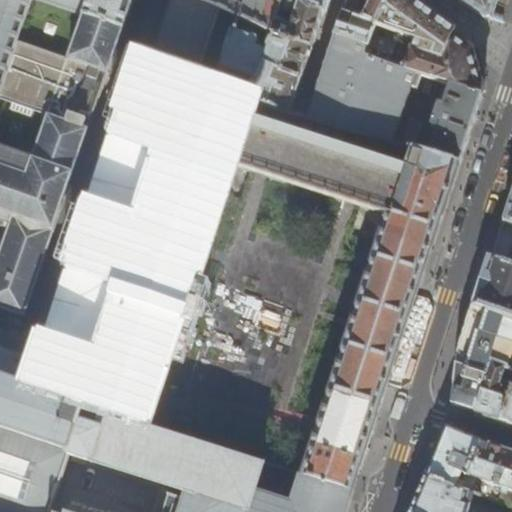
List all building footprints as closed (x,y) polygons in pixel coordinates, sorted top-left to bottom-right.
[(0,0),(0,307),(24,316),(134,0),(0,0)] [(159,41),(151,62),(214,87),(234,31),(239,18),(192,0),(172,0),(169,11),(167,18),(159,41)] [(192,0),(239,18),(272,33),(283,0),(247,0),(245,9),(236,6),(237,0),(192,0)] [(318,32),(324,14),(290,0),(283,0),(272,33),(273,35),(312,49),(318,32)] [(290,0),(324,14),(328,0),(290,0)] [(346,0),(334,35),(368,46),(384,0),(346,0)] [(384,0),(368,46),(369,47),(393,54),(397,43),(421,52),(442,58),(452,37),(455,32),(437,18),(414,1),(412,0),(384,0)] [(460,0),(465,3),(487,18),(490,17),(495,0),(460,0)] [(214,87),(290,115),(297,92),(301,83),(312,49),(273,35),(266,51),(256,47),(259,39),(234,31),(214,87)] [(313,103),(307,120),(410,150),(460,164),(462,158),(480,104),(482,96),(366,56),(369,47),(368,46),(334,35),(326,62),(313,103)] [(421,52),(397,43),(393,54),(369,47),(366,56),(482,96),(484,91),(472,51),(462,44),(452,37),(442,58),(421,52)] [(448,201),(460,164),(410,150),(307,120),(290,115),(214,87),(151,62),(146,60),(139,79),(107,175),(100,195),(93,216),(91,215),(75,260),(71,271),(79,273),(63,320),(51,355),(49,360),(48,364),(39,390),(84,405),(100,410),(134,422),(221,163),(388,217),(304,477),(353,493),(369,445),(409,320),(443,217),(448,201)] [(511,267),(511,194),(510,201),(503,225),(500,234),(495,248),(491,259),(511,267)] [(474,306),(511,320),(511,267),(491,259),(489,258),(480,285),(474,306)] [(451,403),(476,411),(492,365),(509,371),(511,372),(511,320),(474,306),(472,311),(459,352),(457,365),(451,403)] [(47,511),(49,508),(67,454),(78,423),(84,405),(39,390),(48,364),(31,358),(0,347),(0,511),(47,511)] [(511,386),(500,383),(502,377),(506,379),(509,371),(492,365),(476,411),(475,416),(494,422),(502,424),(511,427),(511,386)] [(47,511),(346,511),(353,493),(304,477),(295,507),(255,494),(266,464),(134,422),(100,410),(94,429),(78,423),(67,454),(187,494),(181,511),(61,511),(49,508),(47,511)] [(431,468),(427,476),(462,491),(481,441),(478,439),(458,432),(447,428),(431,468)] [(511,451),(508,450),(481,441),(462,491),(478,496),(511,505),(511,451)] [(412,511),(471,511),(478,496),(462,491),(427,476),(423,486),(413,510),(412,511)]
